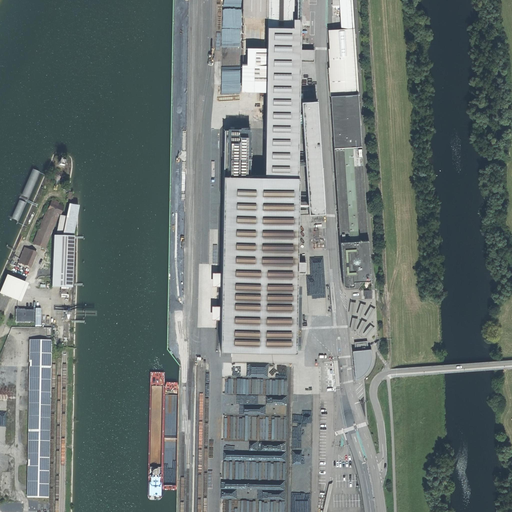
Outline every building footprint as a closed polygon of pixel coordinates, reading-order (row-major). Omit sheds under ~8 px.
[(267,16),(267,25),(293,26),(293,18),(293,0),(242,0),(243,16),(267,16)] [(341,29),(353,28),(351,0),(339,0),(339,1),(341,29)] [(243,16),(242,64),(248,64),(249,47),(266,47),(267,25),(267,16),(243,16)] [(301,18),(293,18),(293,26),(267,25),(266,47),(266,86),(264,176),(249,176),(249,130),(232,130),(224,129),(220,350),(296,351),(297,273),(297,261),(299,177),(298,176),(300,61),(300,49),(301,18)] [(330,96),(331,96),(357,94),(358,94),(354,28),(353,28),(341,29),(329,30),(330,48),(328,48),(329,67),(328,67),(330,96)] [(266,86),(266,47),(249,47),(248,64),(242,64),(241,85),(266,86)] [(300,49),(300,61),(314,61),(314,49),(300,49)] [(331,96),(335,147),(361,145),(357,94),(331,96)] [(317,100),(301,101),(308,214),(324,213),(317,100)] [(333,147),(339,240),(367,238),(361,145),(335,147),(333,147)] [(51,203),(48,211),(58,215),(59,216),(62,208),(51,203)] [(62,237),(72,237),(78,206),(68,205),(66,217),(60,216),(56,234),(62,236),(62,237)] [(48,211),(34,245),(44,249),(58,215),(48,211)] [(71,288),(73,237),(72,237),(62,237),(53,237),(51,287),(61,288),(60,294),(66,294),(66,288),(71,288)] [(370,279),(367,238),(339,240),(342,282),(342,283),(343,284),(343,285),(344,285),(345,286),(346,286),(346,289),(358,289),(363,283),(363,280),(370,279)] [(24,249),(18,263),(30,268),(36,254),(24,249)] [(297,261),(297,273),(305,273),(306,262),(297,261)] [(6,274),(0,288),(0,318),(0,319),(9,297),(20,302),(28,284),(6,274)] [(372,290),(364,290),(364,298),(372,298),(372,290)] [(361,303),(357,315),(362,317),(366,305),(361,303)] [(370,306),(364,317),(369,320),(376,309),(370,306)] [(17,310),(17,323),(33,323),(33,310),(17,310)] [(352,317),(350,330),(356,331),(358,318),(352,317)] [(362,320),(356,331),(362,333),(367,322),(362,320)] [(370,325),(362,334),(367,338),(375,328),(370,325)] [(31,340),(30,340),(27,498),(48,498),(51,341),(49,341),(49,334),(31,333),(31,340)] [(371,351),(370,349),(368,349),(367,340),(354,342),(355,350),(352,351),(355,379),(358,378),(361,376),(363,374),(366,372),(367,370),(368,368),(369,366),(370,364),(371,362),(371,361),(372,359),(372,356),(371,354),(371,351)]
